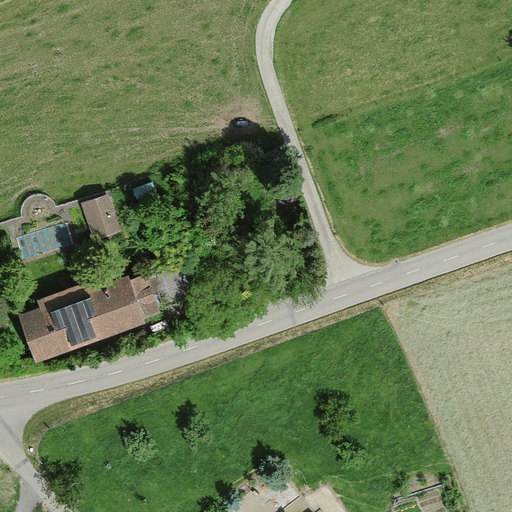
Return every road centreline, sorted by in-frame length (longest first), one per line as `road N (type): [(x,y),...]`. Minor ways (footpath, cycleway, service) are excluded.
road 1 (tertiary): [(0,396),(114,373),(511,235)]
road 2 (track): [(351,292),(267,83),(269,21),(288,0)]
